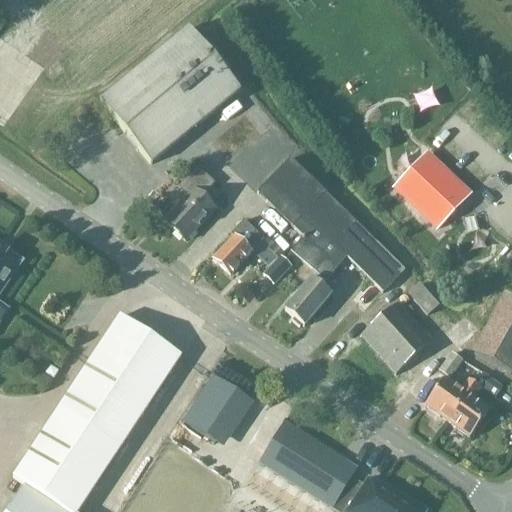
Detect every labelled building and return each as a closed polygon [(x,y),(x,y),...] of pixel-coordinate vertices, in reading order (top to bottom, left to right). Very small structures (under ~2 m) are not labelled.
[(189,30),(100,102),(152,166),(241,94),(189,30)] [(444,137),(457,122),(442,109),(429,125),(444,137)] [(464,202),(469,197),(426,156),(398,185),(394,190),(436,231),(448,218),(464,202)] [(312,176),(309,179),(291,161),(258,194),(302,239),(290,254),(316,275),(286,311),(304,329),(330,297),(321,288),(346,258),(370,282),(352,300),(365,312),(381,294),(383,296),(404,274),(332,202),(335,199),(312,176)] [(184,245),(213,214),(199,199),(212,186),(195,170),(177,188),(188,199),(186,201),(163,225),(184,245)] [(472,259),(477,255),(487,266),(491,262),(493,264),(509,251),(482,220),(448,250),(455,258),(464,250),(472,259)] [(231,277),(251,256),(250,255),(261,243),(269,250),(273,246),(265,238),(262,241),(243,222),(229,237),(232,239),(212,260),(231,277)] [(0,248),(0,323),(8,311),(0,305),(0,294),(21,263),(0,248)] [(275,285),(291,268),(282,258),(265,276),(275,285)] [(429,318),(439,309),(419,288),(409,297),(429,318)] [(510,377),(511,372),(511,301),(507,299),(474,356),(510,377)] [(397,304),(362,335),(398,375),(433,343),(397,304)] [(465,316),(464,317),(455,307),(440,321),(449,331),(445,335),(459,351),(480,331),(465,316)] [(63,511),(79,511),(181,358),(120,318),(14,479),(63,511)] [(440,373),(450,358),(439,351),(429,366),(440,373)] [(453,355),(439,374),(450,380),(463,363),(453,355)] [(474,402),(481,392),(482,390),(495,399),(502,389),(482,375),(474,386),(448,424),(470,440),(489,413),(474,402)] [(209,378),(179,423),(218,449),(248,404),(209,378)] [(448,424),(474,386),(468,382),(461,392),(445,380),(425,408),(448,424)] [(335,511),(423,511),(381,485),(380,487),(368,479),(358,495),(347,488),(359,470),(284,424),(259,465),(335,511)] [(25,489),(9,511),(61,511),(25,488),(25,489)]
